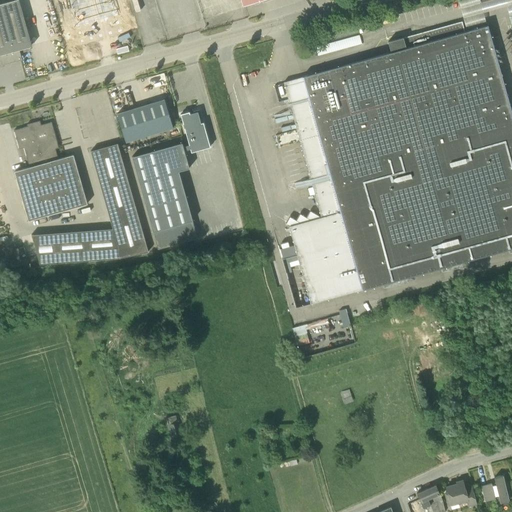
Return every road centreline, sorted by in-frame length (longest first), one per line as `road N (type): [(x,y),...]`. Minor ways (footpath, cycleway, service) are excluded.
road 1 (unclassified): [(0,104),(375,0)]
road 2 (track): [(331,511),(290,369)]
road 3 (residential): [(394,492),(511,450)]
